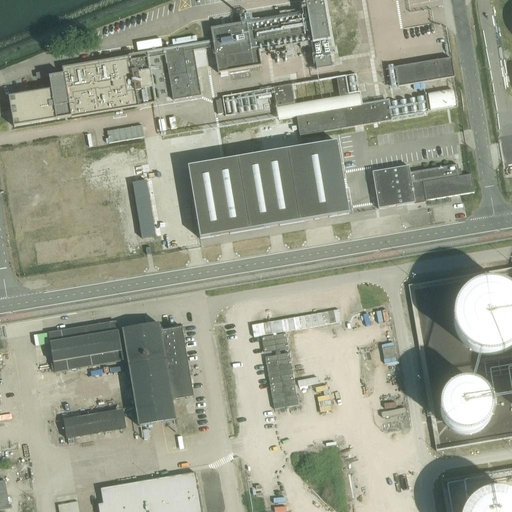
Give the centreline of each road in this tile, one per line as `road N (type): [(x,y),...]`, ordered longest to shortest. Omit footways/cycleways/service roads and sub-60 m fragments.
road 1 (unclassified): [(0,308),(511,222)]
road 2 (unknown): [(262,428),(243,298)]
road 3 (unknown): [(350,404),(404,511)]
